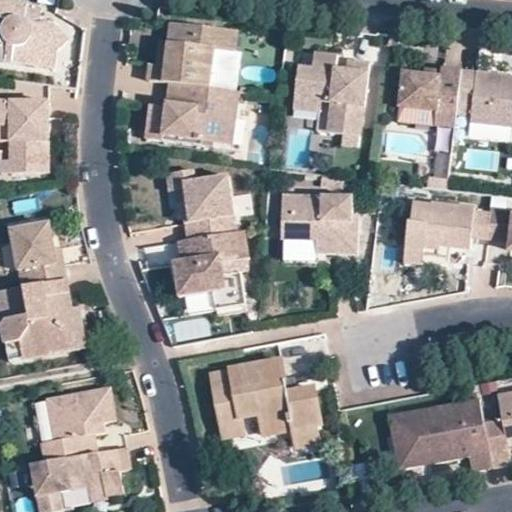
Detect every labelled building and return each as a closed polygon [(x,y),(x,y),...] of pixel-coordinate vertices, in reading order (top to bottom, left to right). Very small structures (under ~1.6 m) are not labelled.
[(29,21),(27,20),(30,4),(0,0),(0,64),(54,74),(57,54),(66,41),(53,25),(38,25),(34,33),(34,30),(33,27),(32,25),(31,23),(29,21)] [(150,66),(148,83),(169,86),(182,88),(208,90),(213,50),(233,53),(235,34),(169,26),(166,45),(163,67),(155,66),(150,66)] [(155,66),(163,67),(166,45),(159,44),(155,66)] [(238,53),(233,53),(213,50),(208,90),(234,94),(238,53)] [(369,65),(347,62),(346,72),(345,77),(335,76),(335,71),(337,57),(314,54),(312,69),(297,68),(293,99),(320,103),(330,104),(326,135),(341,137),(358,139),(362,107),(364,108),(369,65)] [(460,75),(460,72),(441,70),(441,73),(441,78),(423,76),(422,76),(402,74),(398,107),(437,112),(435,127),(454,129),(456,108),(460,75)] [(511,81),(460,75),(456,108),(471,110),(470,124),(511,128),(511,81)] [(182,88),(169,86),(165,110),(164,119),(178,121),(182,88)] [(229,123),(237,124),(241,95),(234,94),(208,90),(182,88),(178,121),(164,119),(165,110),(149,108),(145,140),(202,148),(203,142),(216,144),(226,145),(229,123)] [(320,103),(293,99),(292,110),(319,114),(320,103)] [(8,164),(8,177),(46,176),(45,129),(39,129),(39,121),(45,121),(45,104),(0,104),(0,143),(8,144),(8,164)] [(437,112),(398,107),(396,122),(435,127),(437,112)] [(229,123),(226,145),(234,146),(237,124),(229,123)] [(357,150),(358,139),(341,137),(340,149),(357,150)] [(0,177),(8,177),(8,164),(0,164),(0,177)] [(236,234),(227,177),(182,185),(186,206),(192,213),(194,223),(189,224),(184,225),(186,243),(236,234)] [(353,199),(283,198),(282,243),(317,244),(338,244),(337,258),(359,258),(359,231),(353,225),(353,217),(353,199)] [(471,241),(486,244),(490,216),(473,214),(474,211),(432,206),(432,209),(413,207),(411,225),(406,224),(402,255),(422,258),(423,251),(437,252),(438,248),(439,237),(446,238),(445,249),(469,252),(471,241)] [(486,244),(508,246),(507,254),(511,254),(511,215),(490,213),(490,216),(486,244)] [(53,250),(49,226),(10,233),(21,290),(63,282),(60,264),(56,265),(53,250)] [(248,260),(244,233),(236,234),(186,243),(177,244),(180,264),(172,266),(178,301),(210,296),(221,294),(223,303),(244,300),(238,273),(222,276),(220,264),(248,260)] [(438,248),(445,249),(446,238),(439,237),(438,248)] [(337,258),(338,244),(317,244),(317,257),(337,258)] [(421,269),(422,258),(402,255),(401,266),(421,269)] [(68,312),(63,282),(21,290),(0,294),(0,319),(5,322),(0,327),(0,336),(2,345),(15,343),(19,364),(69,355),(64,332),(54,334),(51,321),(61,319),(68,312)] [(221,294),(210,296),(214,313),(245,307),(244,300),(223,303),(221,294)] [(64,332),(69,355),(82,352),(74,310),(68,312),(61,319),(51,321),(54,334),(64,332)] [(15,343),(2,345),(6,366),(19,364),(15,343)] [(285,383),(280,362),(229,372),(230,375),(231,382),(212,386),(220,426),(240,422),(260,418),(264,440),(294,434),(297,451),(319,446),(316,429),(322,427),(318,409),(315,390),(296,394),(287,396),(285,383)] [(231,382),(230,375),(210,378),(212,386),(231,382)] [(296,394),(294,382),(285,383),(287,396),(296,394)] [(108,392),(45,403),(53,444),(39,447),(42,466),(95,456),(91,438),(97,437),(95,428),(100,427),(114,425),(108,392)] [(487,424),(494,468),(511,464),(511,460),(508,438),(511,437),(511,395),(500,398),(504,421),(487,424)] [(482,398),(390,414),(400,469),(422,465),(420,454),(469,445),(471,456),(474,471),(494,468),(487,424),(482,398)] [(240,422),(220,426),(223,442),(243,438),(240,422)] [(469,445),(420,454),(422,465),(471,456),(469,445)] [(42,466),(28,468),(35,511),(53,511),(59,511),(56,493),(84,488),(100,485),(103,500),(121,497),(117,475),(129,473),(125,451),(95,456),(42,466)] [(103,500),(100,485),(84,488),(87,506),(104,503),(103,500)]
